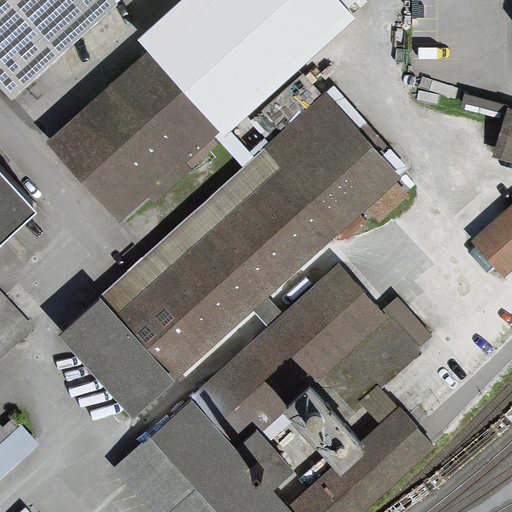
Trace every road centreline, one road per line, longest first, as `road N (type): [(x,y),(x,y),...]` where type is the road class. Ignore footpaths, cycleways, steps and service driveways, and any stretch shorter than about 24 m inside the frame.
road 1 (unknown): [(376,0),(382,42),(422,138),(436,200),(419,281),(445,338)]
road 2 (unknown): [(0,113),(144,0)]
